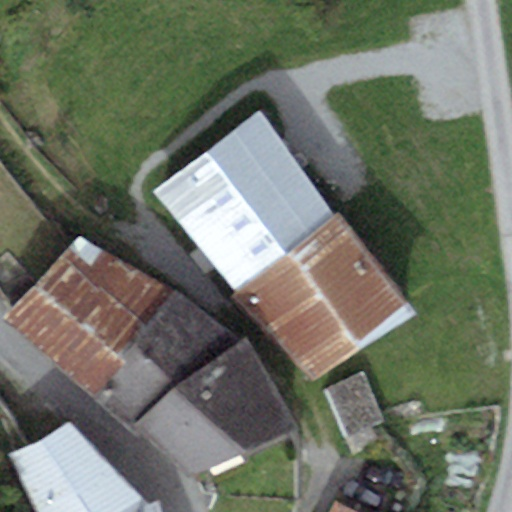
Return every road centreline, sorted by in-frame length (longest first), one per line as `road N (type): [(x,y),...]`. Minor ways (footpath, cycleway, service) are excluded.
road 1 (residential): [(0,329),(99,416),(182,511)]
road 2 (residential): [(511,243),(473,0)]
